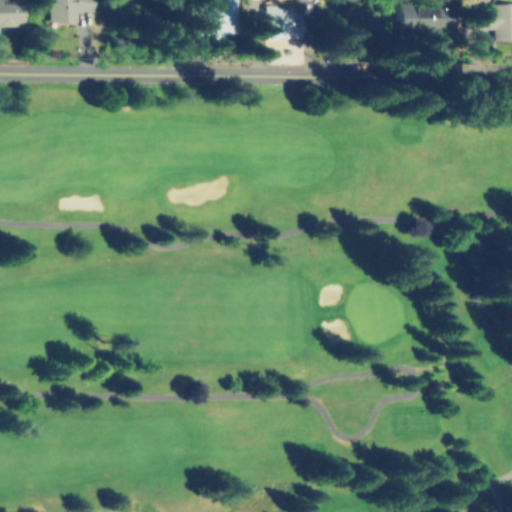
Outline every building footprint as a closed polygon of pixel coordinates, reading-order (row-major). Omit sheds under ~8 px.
[(0,0),(16,0),(16,23),(0,23),(0,0)] [(90,0),(90,8),(75,9),(75,19),(49,20),(49,0),(90,0)] [(236,0),(236,32),(190,32),(190,0),(236,0)] [(355,0),(375,25),(348,48),(327,23),(355,0)] [(429,0),(429,5),(449,5),(450,33),(425,34),(425,39),(396,39),(395,6),(400,6),(399,0),(429,0)] [(511,37),(488,37),(488,25),(467,26),(467,8),(492,8),(492,2),(511,2),(511,37)] [(298,37),(262,37),(261,6),(298,5),(298,37)]
